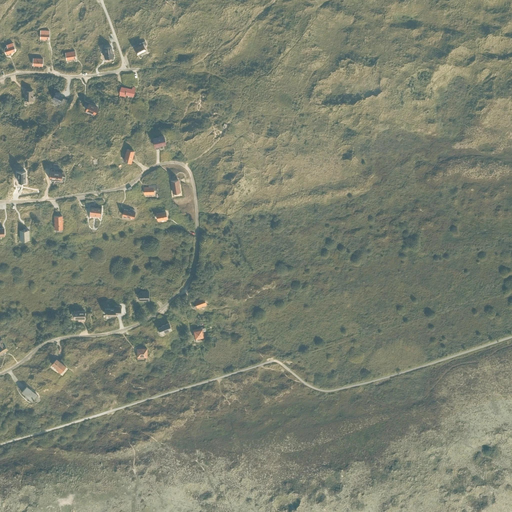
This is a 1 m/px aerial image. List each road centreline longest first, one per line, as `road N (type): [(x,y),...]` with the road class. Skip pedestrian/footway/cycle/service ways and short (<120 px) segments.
road 1 (residential): [(0,374),(51,340),(146,320),(187,283),(197,243),(192,178),(177,162),(154,166),(124,187),(0,201)]
road 2 (residential): [(0,78),(124,69)]
